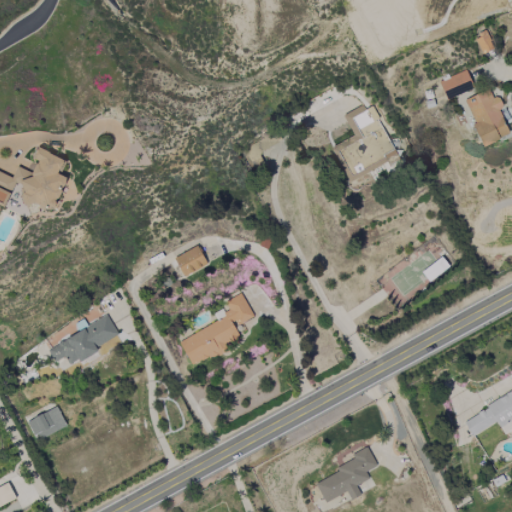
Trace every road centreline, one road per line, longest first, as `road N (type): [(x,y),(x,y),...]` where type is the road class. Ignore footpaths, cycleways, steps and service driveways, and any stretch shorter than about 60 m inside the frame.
road 1 (secondary): [(134,511),(511,303)]
road 2 (track): [(386,371),(449,511)]
